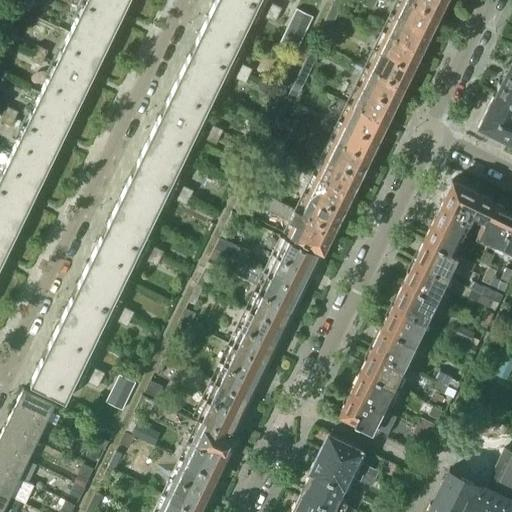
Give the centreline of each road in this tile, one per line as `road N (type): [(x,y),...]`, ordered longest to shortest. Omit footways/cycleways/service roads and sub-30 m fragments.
road 1 (residential): [(427,134),(318,368),(300,386),(240,511)]
road 2 (residential): [(0,376),(182,0)]
road 3 (residential): [(427,134),(487,0)]
